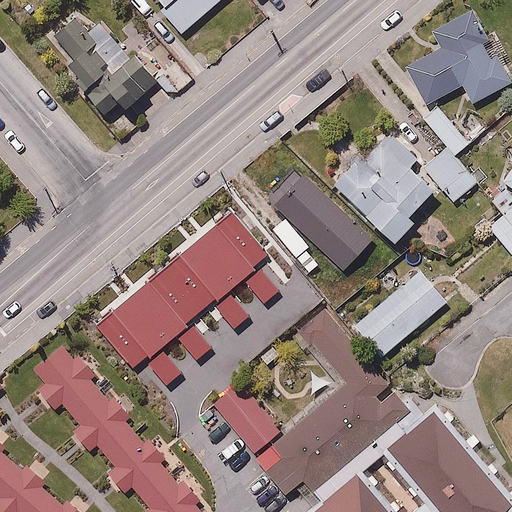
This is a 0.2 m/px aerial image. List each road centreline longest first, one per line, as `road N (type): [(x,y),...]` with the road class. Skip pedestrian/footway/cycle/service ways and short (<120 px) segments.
road 1 (primary): [(356,0),(110,208)]
road 2 (residential): [(0,78),(110,208)]
road 3 (primary): [(110,208),(0,300)]
